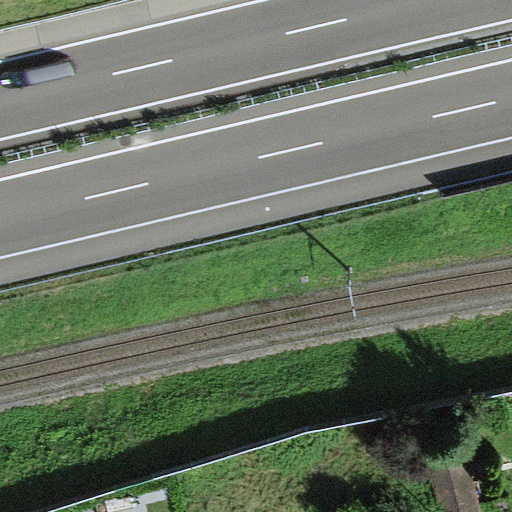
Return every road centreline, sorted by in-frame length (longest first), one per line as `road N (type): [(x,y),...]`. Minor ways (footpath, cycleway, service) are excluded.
road 1 (motorway): [(0,218),(511,98)]
road 2 (motorway): [(429,0),(0,100)]
